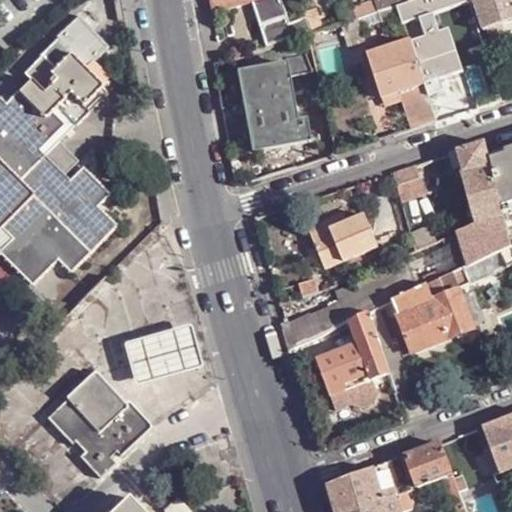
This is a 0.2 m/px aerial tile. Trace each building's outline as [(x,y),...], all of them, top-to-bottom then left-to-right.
[(211,0),(214,11),(215,15),(240,7),(242,3),(249,0),(253,3),(264,0),(211,0)] [(264,0),(253,3),(267,50),(274,48),(288,44),(280,23),(307,14),(301,0),(264,0)] [(409,0),(386,0),(374,4),(377,14),(397,8),(411,3),(409,0)] [(397,8),(403,26),(475,2),(484,30),(511,22),(511,0),(420,0),(411,3),(397,8)] [(374,4),(354,11),(357,21),(377,14),(374,4)] [(397,8),(377,14),(383,33),(403,26),(397,8)] [(307,16),(314,35),(324,31),(318,13),(307,16)] [(307,16),(307,14),(280,23),(288,44),(314,35),(307,16)] [(399,94),(411,131),(437,122),(435,116),(429,98),(410,44),(369,58),(383,100),(399,94)] [(69,177),(50,156),(44,151),(68,126),(62,116),(67,111),(81,125),(94,113),(89,106),(106,86),(72,55),(57,68),(48,57),(31,75),(37,80),(10,105),(4,99),(0,103),(0,260),(7,254),(38,284),(63,261),(76,271),(120,227),(102,208),(112,195),(88,171),(74,182),(69,177)] [(288,65),(242,74),(255,153),(312,142),(309,124),(299,126),(288,65)] [(65,143),(50,156),(69,177),(84,162),(65,143)] [(459,152),(481,225),(506,218),(506,216),(503,207),(491,160),(486,143),(459,152)] [(511,152),(491,160),(503,207),(511,204),(511,152)] [(442,159),(419,166),(423,181),(448,172),(442,159)] [(419,166),(396,174),(404,205),(429,197),(423,181),(419,166)] [(511,204),(503,207),(506,216),(511,214),(511,204)] [(310,229),(313,238),(349,222),(346,214),(310,229)] [(349,222),(313,238),(327,273),(380,249),(365,215),(349,222)] [(468,230),(478,263),(505,252),(511,249),(511,239),(506,218),(481,225),(468,230)] [(467,268),(474,284),(511,268),(505,252),(478,263),(467,268)] [(456,274),(462,289),(474,284),(467,268),(456,274)] [(456,274),(419,291),(395,302),(415,355),(477,330),(462,289),(456,274)] [(293,349),(296,348),(352,322),(370,314),(379,309),(395,302),(419,291),(412,275),(287,330),(293,349)] [(301,286),(306,298),(320,292),(315,280),(301,286)] [(379,309),(370,314),(373,324),(382,320),(379,309)] [(373,324),(370,314),(352,322),(361,344),(319,360),(337,409),(353,403),(364,407),(376,402),(381,395),(375,380),(391,374),(380,343),(373,324)] [(380,343),(391,339),(382,320),(373,324),(380,343)] [(198,367),(187,329),(126,346),(137,385),(198,367)] [(391,374),(397,392),(417,386),(398,337),(391,339),(380,343),(391,374)] [(54,421),(77,444),(79,442),(90,453),(85,458),(105,477),(119,464),(114,458),(119,454),(124,458),(158,426),(135,403),(132,406),(103,375),(54,421)] [(502,474),(511,469),(511,418),(485,428),(502,474)] [(441,479),(449,477),(447,470),(452,469),(443,443),(409,456),(420,487),(441,479)] [(336,509),(337,511),(353,511),(399,495),(389,464),(329,486),(336,509)] [(511,469),(502,474),(497,476),(500,483),(511,478),(511,469)] [(453,511),(468,511),(454,475),(449,477),(441,479),(453,511)] [(408,511),(415,510),(412,502),(423,498),(420,487),(415,489),(399,495),(353,511),(408,511)] [(147,511),(133,497),(127,502),(136,511),(147,511)] [(170,511),(195,511),(196,511),(184,498),(170,511)] [(136,511),(127,502),(116,511),(136,511)]
